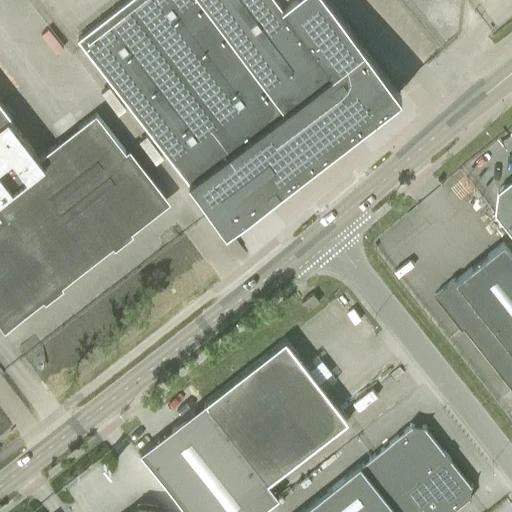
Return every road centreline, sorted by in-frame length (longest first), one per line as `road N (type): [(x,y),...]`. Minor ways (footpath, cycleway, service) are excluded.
road 1 (unclassified): [(0,486),(325,231)]
road 2 (unclassified): [(511,460),(325,231)]
road 3 (unclassified): [(325,231),(511,76)]
